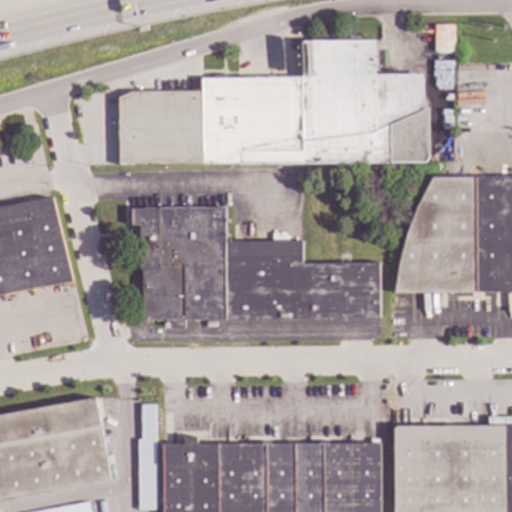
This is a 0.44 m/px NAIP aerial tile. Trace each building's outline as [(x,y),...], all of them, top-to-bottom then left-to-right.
[(452,52),(433,52),(433,25),(453,25),(452,52)] [(373,74),(420,74),(421,109),(428,106),(428,155),(424,162),(118,165),(117,97),(131,92),(200,91),(200,78),(298,78),(300,41),(373,40),(373,74)] [(440,128),(452,128),(451,58),(426,59),(426,70),(433,70),(433,94),(439,94),(440,128)] [(511,291),(392,293),(397,265),(405,234),(415,207),(430,177),(511,177),(511,291)] [(71,281),(0,293),(0,208),(51,199),(71,281)] [(224,242),(301,241),(301,263),(377,263),(378,318),(183,320),(183,327),(170,328),(170,320),(141,320),(141,269),(139,269),(138,224),(131,224),(132,223),(131,221),(132,220),(130,218),(132,217),(130,215),(131,214),(130,213),(132,211),(130,210),(131,209),(223,208),(224,242)] [(202,320),(202,341),(378,341),(378,320),(202,320)] [(110,480),(0,500),(0,414),(95,397),(110,480)] [(154,404),(137,404),(137,510),(155,510),(154,404)] [(511,425),(486,425),(486,417),(511,417),(511,425)] [(511,511),(392,511),(392,427),(511,426),(511,511)] [(195,444),(378,444),(378,511),(162,511),(162,444),(184,444),(183,437),(196,438),(195,444)] [(29,511),(88,511),(87,502),(29,511)]
